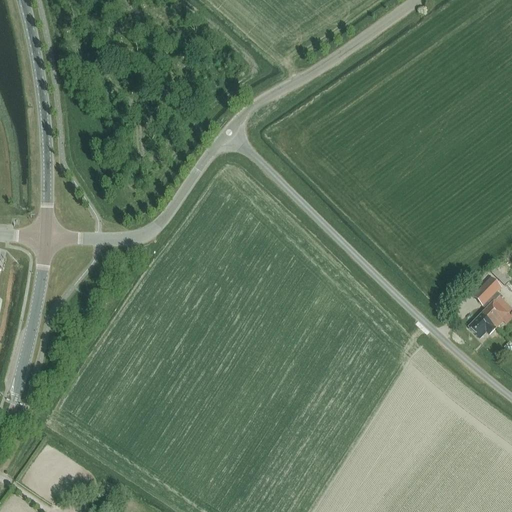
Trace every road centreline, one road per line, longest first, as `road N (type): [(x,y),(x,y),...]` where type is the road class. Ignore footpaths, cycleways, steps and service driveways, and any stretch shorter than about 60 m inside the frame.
road 1 (unclassified): [(511,403),(228,132)]
road 2 (secondary): [(45,238),(45,132),(22,0)]
road 3 (tertiary): [(45,238),(150,234),(228,132)]
road 4 (tertiary): [(228,132),(252,107),(418,0)]
road 5 (secondary): [(0,436),(26,354),(45,238)]
